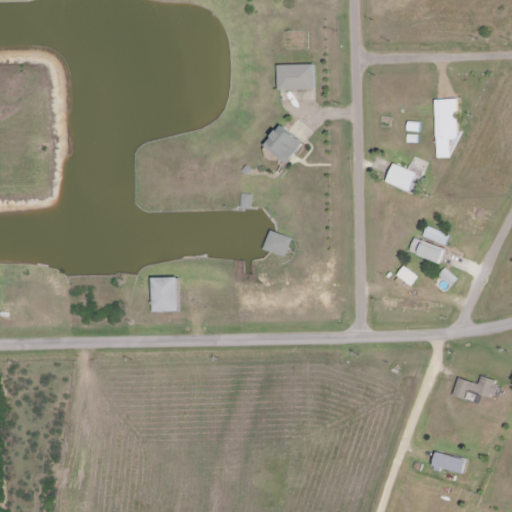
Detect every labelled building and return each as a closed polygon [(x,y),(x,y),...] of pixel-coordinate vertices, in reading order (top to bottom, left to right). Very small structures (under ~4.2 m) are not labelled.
[(318,89),(318,65),(281,66),(281,90),(318,89)] [(460,139),(459,100),(438,100),(439,159),(452,159),(451,139),(460,139)] [(309,142),(286,125),(270,147),(293,164),(309,142)] [(420,172),(396,165),(390,184),(415,192),(420,172)] [(425,237),(448,247),(452,236),(429,227),(425,237)] [(265,250),(286,258),(293,239),(272,231),(265,250)] [(412,252),(443,265),(449,251),(417,238),(412,252)] [(400,277),(415,288),(422,278),(407,267),(400,277)] [(454,287),(460,279),(447,269),(440,276),(454,287)] [(184,312),(183,278),(157,278),(157,313),(184,312)] [(456,396),(470,400),(473,390),(500,398),(504,384),(483,378),(481,384),(461,378),(456,396)] [(436,468),(466,476),(470,461),(440,452),(436,468)]
